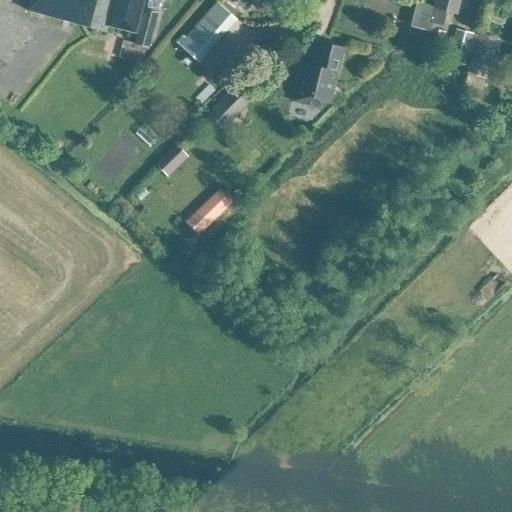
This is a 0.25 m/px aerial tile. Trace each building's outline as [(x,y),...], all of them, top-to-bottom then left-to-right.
[(134,32),(141,7),(142,0),(28,0),(26,10),(105,31),(107,24),(134,32)] [(226,0),(240,9),(245,0),(226,0)] [(455,12),(457,0),(434,0),(433,6),(416,1),(410,26),(429,30),(432,22),(442,25),(446,10),(455,12)] [(198,61),(235,18),(218,4),(181,46),(198,61)] [(141,7),(134,32),(136,32),(133,43),(147,47),(157,12),(141,7)] [(462,64),(471,33),(454,28),(446,60),(462,64)] [(489,63),(497,37),(478,31),(465,73),(469,74),(466,82),(480,87),(482,77),(485,78),(489,63)] [(329,103),(342,48),(318,41),(312,64),(299,61),(289,100),(316,107),(318,100),(329,103)] [(368,44),(365,56),(377,60),(380,47),(368,44)] [(201,92),(215,78),(206,69),(192,84),(201,92)] [(261,89),(244,73),(205,111),(222,128),(249,101),(261,89)] [(209,222),(232,201),(223,192),(201,214),(209,222)]
